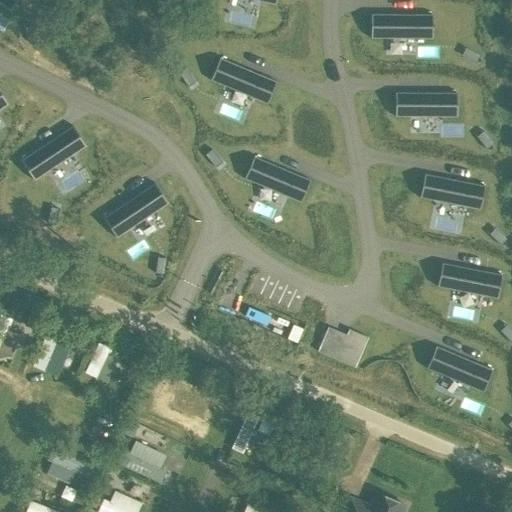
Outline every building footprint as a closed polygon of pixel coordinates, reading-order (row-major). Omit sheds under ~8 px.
[(194,2),(182,16),(190,22),(201,9),(194,2)] [(428,14),(374,14),(375,38),(428,38),(428,14)] [(33,25),(24,28),(30,43),(38,40),(33,25)] [(488,52),(472,47),(469,56),(485,61),(488,52)] [(224,59),(214,82),(264,103),(273,81),(224,59)] [(193,70),(176,70),(176,80),(193,80),(193,70)] [(452,92),(398,92),(398,116),(452,116),(452,92)] [(69,127),(25,158),(39,178),(83,147),(69,127)] [(474,134),(474,144),(492,143),(492,133),(474,134)] [(211,148),(204,154),(215,167),(223,161),(211,148)] [(257,158),(248,180),(297,200),(306,178),(257,158)] [(428,175),(424,199),(477,208),(481,184),(428,175)] [(150,185),(106,216),(120,235),(164,205),(150,185)] [(51,207),(46,223),(55,225),(59,209),(51,207)] [(501,231),(484,228),(482,238),(500,240),(501,231)] [(161,254),(147,265),(153,273),(167,262),(161,254)] [(498,275),(445,265),(440,289),(493,299),(498,275)] [(511,330),(506,325),(500,331),(511,343),(511,341),(511,330)] [(47,337),(57,346),(66,335),(56,326),(47,337)] [(325,332),(317,351),(354,367),(363,349),(325,332)] [(488,368),(438,348),(429,370),(479,390),(488,368)] [(115,349),(97,351),(99,371),(117,370),(115,349)] [(139,365),(131,361),(127,372),(134,375),(139,365)] [(185,375),(175,396),(211,414),(221,393),(185,375)] [(69,415),(106,433),(114,417),(77,399),(69,415)] [(251,448),(265,412),(251,407),(238,443),(251,448)] [(511,430),(505,423),(498,429),(509,443),(511,440),(511,430)] [(138,428),(128,424),(124,435),(134,439),(138,428)] [(148,452),(162,458),(167,445),(154,439),(148,452)] [(126,462),(161,480),(169,465),(133,447),(126,462)] [(45,478),(69,486),(72,475),(81,478),(86,462),(54,452),(45,478)] [(142,511),(140,511),(146,499),(116,486),(104,511),(142,511)] [(402,511),(405,505),(376,493),(369,509),(364,506),(365,504),(350,498),(343,511),(402,511)] [(30,511),(75,511),(34,499),(30,511)]
